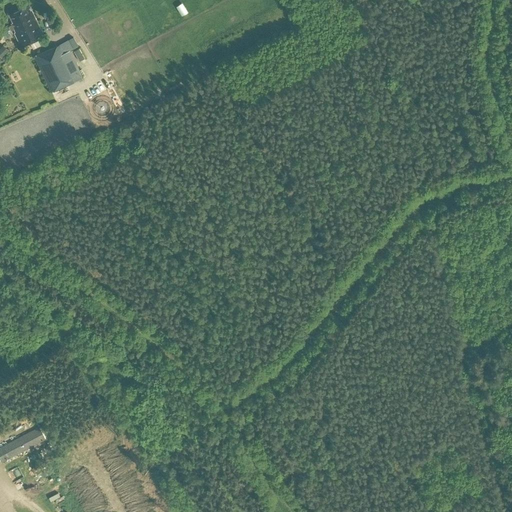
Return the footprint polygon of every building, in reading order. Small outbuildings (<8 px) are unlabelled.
[(12,23),(13,24),(9,26),(8,25),(2,28),(5,33),(15,28),(17,33),(15,33),(22,46),(44,35),(29,5),(10,14),(14,22),(12,23)] [(34,55),(51,92),(76,80),(59,44),(34,55)] [(10,51),(5,46),(0,50),(0,56),(3,59),(10,51)] [(76,50),(80,59),(84,57),(80,49),(76,50)] [(39,427),(0,447),(0,457),(2,462),(46,439),(39,427)] [(46,495),(48,499),(61,491),(58,487),(46,495)]
